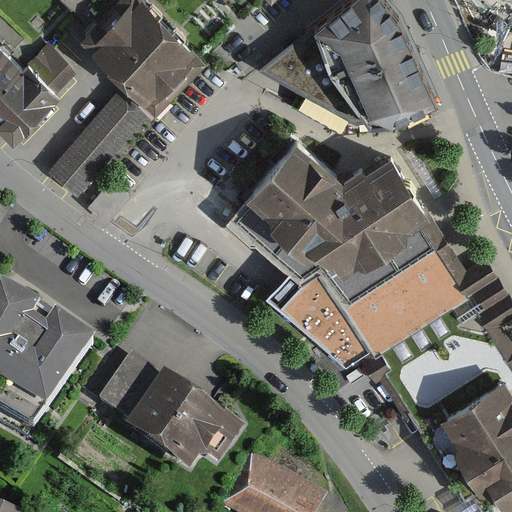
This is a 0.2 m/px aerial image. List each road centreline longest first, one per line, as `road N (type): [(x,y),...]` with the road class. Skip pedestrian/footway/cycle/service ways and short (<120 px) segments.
road 1 (residential): [(388,511),(271,363),(0,165)]
road 2 (secondary): [(423,0),(511,193)]
